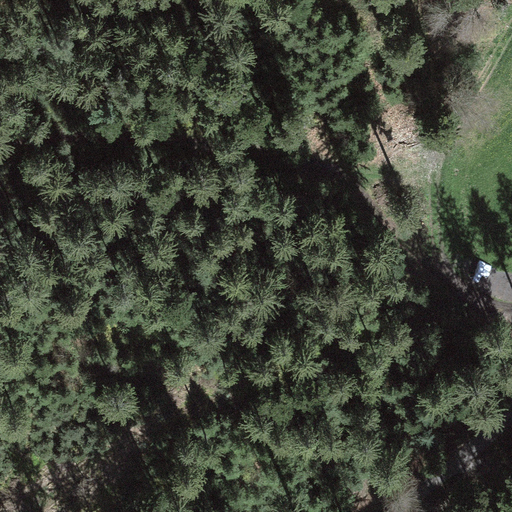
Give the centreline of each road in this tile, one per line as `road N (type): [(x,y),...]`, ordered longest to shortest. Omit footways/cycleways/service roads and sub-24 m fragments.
road 1 (track): [(418,197),(349,174),(140,137),(78,137),(0,154)]
road 2 (unclassified): [(402,511),(511,415)]
road 3 (track): [(511,287),(418,197)]
